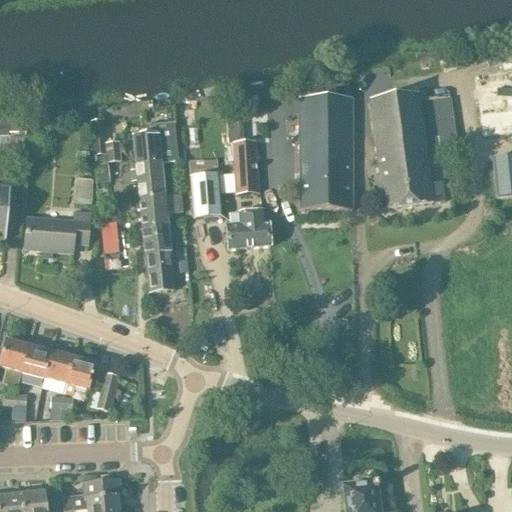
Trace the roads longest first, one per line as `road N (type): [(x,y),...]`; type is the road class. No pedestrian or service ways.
road 1 (tertiary): [(196,371),(302,403),(511,445)]
road 2 (tertiary): [(196,371),(0,295)]
road 3 (residential): [(0,458),(163,454)]
